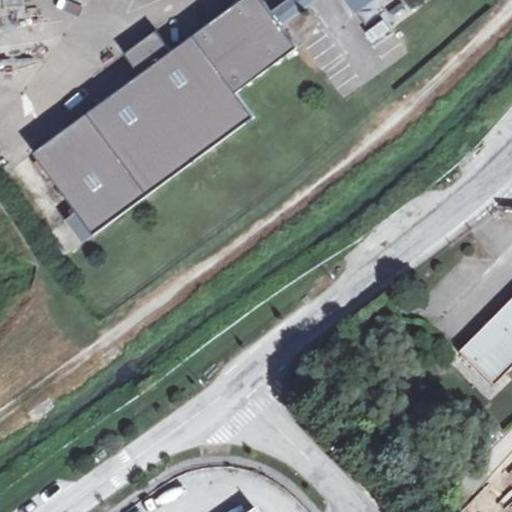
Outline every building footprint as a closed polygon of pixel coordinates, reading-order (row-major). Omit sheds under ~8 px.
[(137,80),(32,159),(76,218),(65,226),(75,240),(86,232),(93,241),(252,121),(234,97),(294,51),(278,30),(266,15),(255,0),(243,0),(168,57),(152,36),(121,59),(137,80)] [(286,0),(266,15),(278,30),(318,0),(286,0)] [(340,0),(353,17),(377,0),(340,0)] [(511,283),(443,348),(475,383),(511,347),(511,283)] [(361,478),(375,492),(383,485),(368,470),(361,478)]
